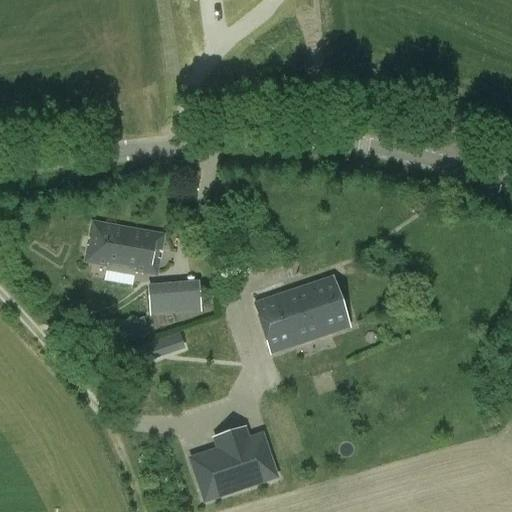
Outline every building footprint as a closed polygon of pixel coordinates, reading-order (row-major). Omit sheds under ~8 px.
[(93,226),(86,263),(109,268),(110,264),(132,268),(132,272),(155,276),(157,262),(151,260),(152,252),(159,252),(162,238),(93,226)] [(295,292),(254,305),(271,356),(289,350),(309,344),(349,330),(332,279),(305,288),(295,292)] [(174,294),(149,296),(150,314),(175,311),(174,294)] [(178,333),(140,346),(145,361),(184,348),(178,333)] [(218,452),(189,461),(204,505),(232,496),(274,483),(259,438),(246,442),(243,431),(214,440),(218,452)]
